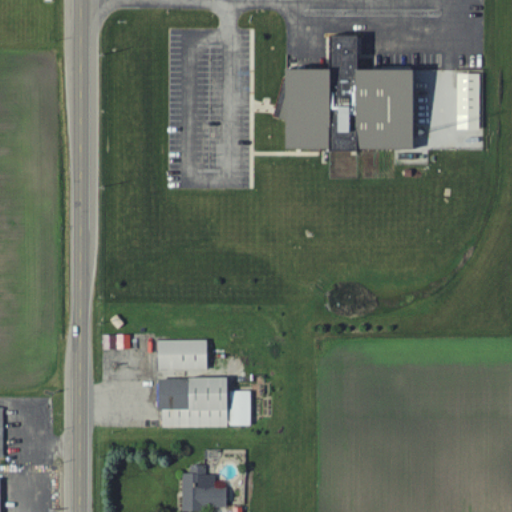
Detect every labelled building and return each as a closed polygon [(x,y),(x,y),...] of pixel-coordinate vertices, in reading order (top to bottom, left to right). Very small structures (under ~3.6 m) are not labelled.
[(422,71),(363,71),(364,37),(337,37),(337,71),(290,71),(290,93),(280,93),(280,120),(293,120),(293,150),(339,150),(339,97),(354,97),(354,100),(362,100),(362,108),(348,108),(348,134),(363,134),(363,151),(422,151),(422,71)] [(460,131),(484,131),(484,74),(461,74),(460,131)] [(107,350),(133,349),(133,336),(106,336),(107,350)] [(161,342),(162,371),(211,370),(211,341),(161,342)] [(165,428),(254,428),(254,392),(233,392),(233,379),(161,380),(161,411),(165,411),(165,428)] [(208,467),(192,467),(192,475),(185,475),(185,511),(209,511),(209,507),(230,508),(230,489),(217,489),(217,476),(208,476),(208,467)]
